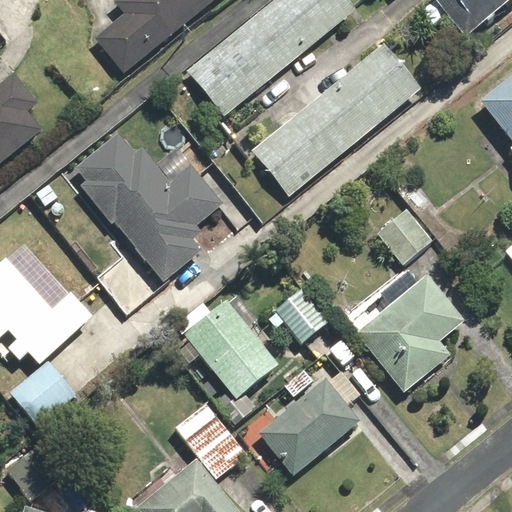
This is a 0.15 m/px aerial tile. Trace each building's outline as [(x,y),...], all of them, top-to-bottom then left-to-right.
[(123,17),(94,41),(126,79),(220,0),(123,0),(115,7),(123,17)] [(279,0),(186,75),(224,122),(357,15),(345,0),(279,0)] [(511,0),(428,0),(465,44),(511,4),(511,0)] [(383,48),(251,155),(288,201),(421,95),(383,48)] [(0,167),(43,134),(28,115),(38,108),(15,78),(0,89),(0,167)] [(511,81),(480,107),(511,147),(511,152),(510,154),(511,155),(511,81)] [(119,138),(75,173),(85,185),(80,190),(111,229),(114,226),(162,287),(203,255),(194,244),(203,237),(197,230),(223,209),(191,169),(171,186),(142,150),(134,157),(119,138)] [(370,228),(378,238),(406,270),(434,246),(405,214),(402,217),(393,207),(370,228)] [(0,268),(0,360),(8,353),(20,366),(29,358),(39,370),(91,323),(25,249),(6,265),(5,264),(0,268)] [(427,280),(355,337),(403,397),(450,360),(440,347),(465,327),(427,280)] [(302,293),(274,315),(300,348),(328,326),(302,293)] [(228,307),(184,341),(235,405),(278,371),(247,332),(256,325),(237,301),(228,307)] [(48,366),(9,396),(37,431),(76,401),(48,366)] [(278,423),(258,439),(293,481),(360,427),(346,411),(361,399),(341,376),(327,387),(325,385),(296,408),(294,405),(276,420),(278,423)] [(206,407),(174,432),(216,484),(247,460),(206,407)] [(234,511),(195,464),(137,511),(234,511)]
